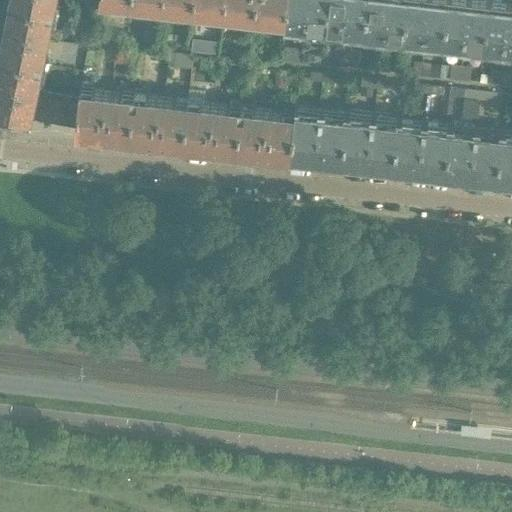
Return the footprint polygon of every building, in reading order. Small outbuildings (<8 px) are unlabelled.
[(53,7),(20,0),(10,0),(6,25),(47,34),(53,7)] [(192,0),(161,0),(161,2),(173,3),(173,6),(191,8),(192,0)] [(224,0),(192,0),(191,8),(211,11),(211,8),(223,9),(224,0)] [(255,0),(224,0),(223,9),(236,11),(236,13),(254,16),(255,0)] [(287,0),(255,0),(254,16),(272,18),(272,15),(285,16),(287,0)] [(308,0),(287,0),(285,16),(284,26),(305,28),(308,0)] [(328,0),(308,0),(305,28),(325,31),(328,0)] [(348,0),(328,0),(325,31),(344,33),(348,0)] [(368,0),(348,0),(344,33),(364,35),(368,0)] [(387,0),(368,0),(364,35),(383,37),(387,0)] [(407,0),(387,0),(383,37),(403,39),(407,0)] [(427,0),(407,0),(403,39),(423,41),(427,0)] [(449,0),(427,0),(423,41),(444,43),(449,0)] [(468,0),(449,0),(444,43),(463,45),(468,0)] [(489,0),(468,0),(463,45),(483,48),(489,0)] [(509,0),(489,0),(483,48),(503,50),(509,0)] [(511,0),(509,0),(503,50),(511,50),(511,0)] [(47,34),(6,25),(0,51),(42,60),(47,34)] [(188,49),(216,52),(217,36),(191,33),(188,49)] [(284,43),(283,43),(282,57),(297,59),(299,45),(284,43)] [(42,60),(0,51),(0,52),(0,78),(37,85),(42,60)] [(314,52),(312,52),(302,51),(301,59),(313,60),(314,52)] [(333,54),(332,63),(340,63),(341,55),(333,54)] [(372,67),(380,68),(381,55),(374,54),(372,67)] [(390,56),(381,55),(380,68),(389,69),(390,56)] [(412,72),(419,72),(421,60),(413,59),(412,72)] [(430,61),(421,60),(419,72),(428,74),(430,61)] [(449,76),(460,77),(461,64),(451,63),(449,76)] [(471,65),(461,64),(460,77),(469,78),(471,65)] [(489,81),(500,82),(501,69),(491,68),(489,81)] [(342,73),(310,69),(309,78),(341,81),(342,73)] [(511,70),(501,69),(500,82),(509,83),(511,70)] [(393,79),(362,75),(361,84),(392,87),(393,79)] [(37,85),(0,78),(0,107),(31,114),(37,85)] [(444,93),(445,85),(413,81),(412,90),(444,93)] [(80,84),(79,94),(75,123),(74,127),(101,130),(107,87),(80,84)] [(79,94),(37,85),(31,114),(75,123),(79,94)] [(134,91),(107,87),(101,130),(129,133),(134,91)] [(495,99),(496,91),(464,87),(463,96),(495,99)] [(162,94),(134,91),(129,133),(156,136),(162,94)] [(188,97),(162,94),(156,136),(183,139),(188,97)] [(214,101),(188,97),(183,139),(209,142),(214,101)] [(241,104),(214,101),(209,142),(236,146),(241,104)] [(269,107),(241,104),(236,146),(263,149),(269,107)] [(444,169),(449,126),(421,123),(423,107),(409,105),(408,121),(397,120),(392,163),(444,169)] [(295,110),(294,110),(269,107),(263,149),(290,152),(295,110)] [(295,109),(294,110),(295,110),(290,152),(340,158),(346,114),(295,109)] [(397,120),(346,114),(340,158),(392,163),(397,120)] [(501,132),(449,126),(444,169),(495,175),(501,132)] [(511,132),(501,132),(495,175),(511,177),(511,132)]
